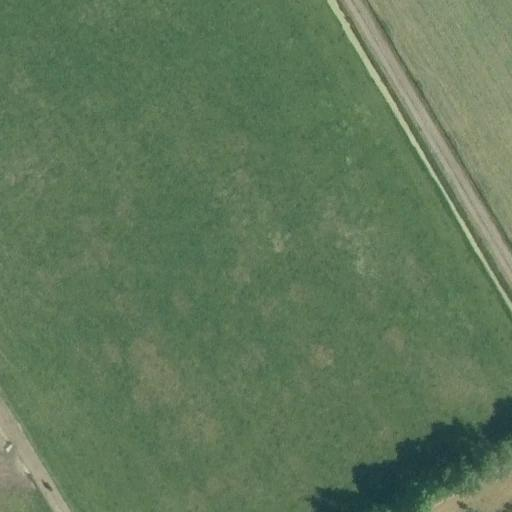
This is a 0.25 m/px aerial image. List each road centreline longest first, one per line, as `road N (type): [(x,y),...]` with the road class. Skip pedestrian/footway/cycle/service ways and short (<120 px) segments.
road 1 (track): [(511,449),(401,511)]
road 2 (track): [(0,406),(62,511)]
